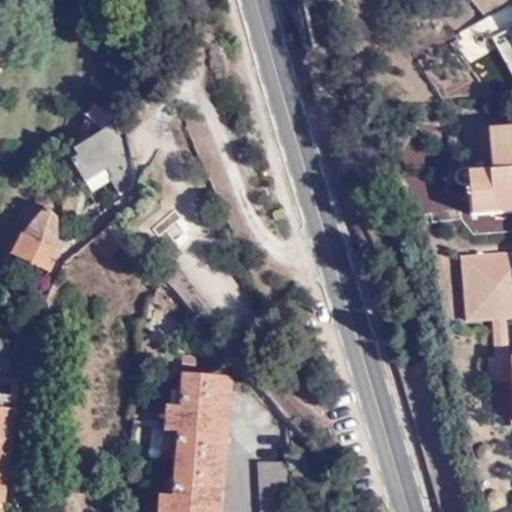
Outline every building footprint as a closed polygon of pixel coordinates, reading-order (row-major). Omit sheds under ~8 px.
[(511,16),(493,27),(511,62),(511,16)] [(81,115),(82,116),(96,106),(91,102),(81,115)] [(82,116),(84,117),(96,127),(106,114),(96,106),(82,116)] [(478,183),(469,210),(511,207),(511,256),(457,259),(461,320),(488,318),(507,317),(511,317),(511,354),(509,355),(511,379),(511,386),(511,123),(498,124),(484,163),(485,181),(478,183)] [(484,163),(498,124),(483,125),(484,163)] [(108,125),(74,148),(76,154),(69,160),(81,181),(104,167),(109,176),(106,178),(118,196),(129,190),(133,170),(122,146),(108,125)] [(104,167),(81,181),(87,191),(106,178),(109,176),(104,167)] [(467,184),(469,210),(478,183),(467,184)] [(9,251),(46,270),(53,252),(53,250),(52,217),(43,207),(27,225),(9,251)] [(89,238),(103,255),(107,259),(120,247),(104,227),(89,238)] [(89,238),(78,248),(91,265),(103,255),(89,238)] [(488,318),(491,357),(509,355),(507,317),(488,318)] [(484,380),(511,379),(509,355),(491,357),(483,357),(484,380)] [(208,511),(219,378),(177,374),(175,407),(162,406),(160,432),(173,433),(167,496),(155,496),(153,511),(208,511)] [(0,408),(9,409),(11,397),(0,395),(0,408)] [(0,488),(9,409),(0,408),(0,488)] [(259,511),(287,511),(285,458),(256,459),(259,511)]
